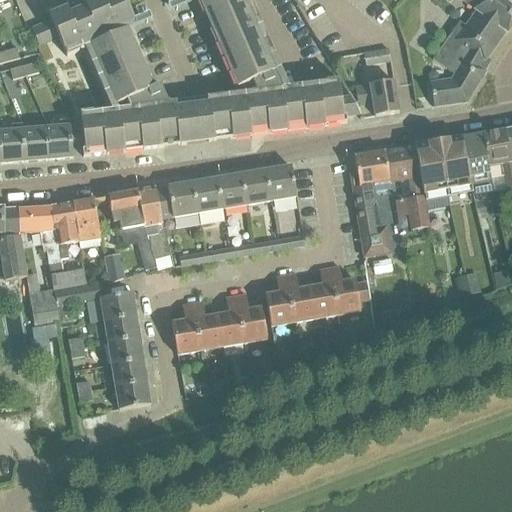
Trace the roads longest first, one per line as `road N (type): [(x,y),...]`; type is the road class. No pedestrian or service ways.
road 1 (residential): [(25,511),(29,488),(49,466),(171,410),(158,305),(337,254),(324,142)]
road 2 (residential): [(206,168),(0,191)]
road 3 (residential): [(511,111),(324,142)]
road 4 (residential): [(206,168),(196,108),(152,0)]
road 5 (residential): [(324,142),(206,168)]
